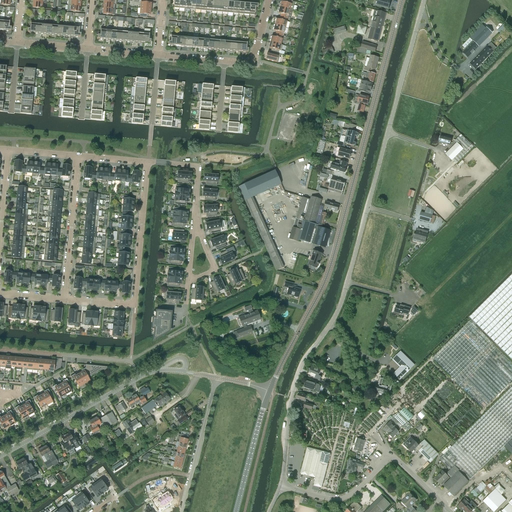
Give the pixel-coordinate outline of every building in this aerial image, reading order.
[(148,3),(149,0),(145,0),(140,0),(140,8),(150,9),(150,8),(151,8),(151,6),(151,4),(148,3)] [(171,0),(172,0),(174,0),(173,8),(179,8),(179,0),(171,0)] [(281,2),(279,7),(292,11),(294,2),(292,1),(286,0),(284,0),(284,2),(281,2)] [(377,0),(377,2),(376,6),(378,6),(389,9),(390,3),(391,1),(388,0),(377,0)] [(252,4),(250,4),(249,15),(255,15),(255,8),(257,8),(258,5),(256,4),(252,3),(252,4)] [(279,7),(278,13),(280,14),(280,17),(287,19),(290,19),(292,11),(279,7)] [(150,9),(140,8),(139,17),(147,18),(147,15),(150,15),(150,13),(150,10),(150,9)] [(373,16),(374,17),(368,39),(377,41),(384,17),(385,17),(386,13),(374,10),(373,16)] [(276,19),(274,25),(285,28),(288,28),(289,22),(286,22),(287,19),(280,17),(279,20),(276,19)] [(30,29),(28,29),(27,32),(29,32),(29,33),(33,33),(35,33),(36,22),(30,21),(30,29)] [(274,25),(273,30),(276,31),(275,34),(283,36),(283,33),(284,33),(285,28),(274,25)] [(367,28),(359,25),(357,33),(365,35),(367,28)] [(470,38),(474,42),(479,47),(492,34),(487,29),(484,25),(470,38)] [(345,26),(334,30),(335,35),(346,32),(345,26)] [(98,35),(97,39),(99,39),(103,40),(103,39),(105,39),(106,30),(106,28),(100,28),(100,30),(100,35),(98,35)] [(168,42),(168,45),(170,45),(170,46),(173,46),(173,45),(175,46),(176,35),(171,34),(170,42),(168,42)] [(271,36),(270,42),(281,45),(282,39),(283,36),(275,34),(274,37),(271,36)] [(270,42),(268,48),(271,49),(270,52),(278,54),(278,53),(279,51),(281,51),(282,45),(281,45),(270,42)] [(377,46),(362,42),(361,48),(367,49),(375,52),(377,46)] [(462,53),(468,58),(479,47),(474,42),(462,53)] [(486,46),(469,64),(475,70),(492,52),(492,51),(486,46)] [(334,53),(331,47),(322,51),(324,57),(334,53)] [(371,51),(367,50),(367,49),(361,48),(358,47),(356,52),(366,55),(366,54),(370,55),(371,51)] [(267,54),(265,60),(278,63),(280,54),(278,53),(278,54),(270,52),(270,54),(267,54)] [(370,56),(367,67),(365,67),(364,70),(369,71),(370,68),(375,70),(378,58),(370,56)] [(35,69),(24,68),(23,77),(34,78),(35,69)] [(76,73),(65,72),(64,81),(75,82),(76,73)] [(373,82),(375,74),(367,72),(367,74),(363,73),(362,76),(366,77),(365,80),(373,82)] [(105,76),(94,75),(93,84),(104,85),(105,76)] [(34,78),(23,77),(22,86),(33,87),(34,78)] [(146,79),(135,78),(135,87),(146,88),(146,79)] [(75,82),(64,81),(64,90),(74,91),(75,82)] [(164,81),(164,90),(174,91),(175,82),(164,81)] [(371,91),(372,85),(371,84),(363,81),(360,91),(369,94),(370,91),(371,91)] [(104,85),(93,84),(92,93),(103,94),(104,85)] [(213,85),(202,84),(201,93),(212,94),(213,85)] [(33,87),(22,86),(22,95),(33,96),(33,87)] [(146,88),(135,87),(134,96),(145,97),(146,88)] [(231,87),(230,96),(244,97),(245,88),(231,87)] [(74,91),(64,90),(63,99),(74,100),(74,91)] [(164,90),(163,99),(174,100),(174,91),(164,90)] [(103,94),(92,93),(92,102),(103,103),(103,94)] [(212,94),(201,93),(200,102),(211,103),(212,94)] [(33,96),(22,95),(21,104),(32,105),(33,96)] [(367,104),(369,97),(359,95),(358,102),(361,103),(361,105),(359,105),(357,111),(363,113),(366,104),(367,104)] [(145,97),(134,96),(133,105),(144,106),(145,97)] [(230,96),(229,105),(240,106),(243,106),(244,97),(230,96)] [(74,100),(63,99),(62,108),(73,109),(74,100)] [(163,99),(162,108),(173,109),(174,100),(163,99)] [(103,103),(92,102),(91,111),(102,112),(103,103)] [(211,103),(200,102),(200,112),(210,113),(211,103)] [(32,105),(21,104),(20,113),(31,114),(32,105)] [(143,116),(144,106),(133,105),(132,115),(143,116)] [(229,105),(228,114),(239,115),(240,106),(229,105)] [(73,109),(62,108),(61,117),(72,118),(73,109)] [(162,108),(161,117),(172,118),(173,109),(162,108)] [(102,112),(91,111),(90,120),(101,121),(102,112)] [(210,113),(200,112),(199,121),(210,122),(210,113)] [(142,125),(143,116),(132,115),(129,114),(129,119),(132,119),(131,124),(142,125)] [(228,114),(228,123),(239,124),(239,115),(228,114)] [(160,126),(171,127),(174,127),(174,123),(172,122),(172,118),(161,117),(160,126)] [(210,122),(199,121),(198,130),(209,131),(210,122)] [(227,132),(238,133),(239,124),(228,123),(227,132)] [(342,129),(340,135),(354,139),(355,136),(358,137),(358,134),(342,129)] [(338,145),(338,146),(338,145),(345,147),(346,144),(355,146),(356,143),(353,142),(354,139),(340,135),(339,142),(338,145)] [(450,145),(451,138),(440,136),(438,142),(443,143),(443,145),(445,145),(446,144),(450,145)] [(326,142),(325,142),(320,140),(316,153),(323,155),(326,142)] [(453,160),(454,162),(465,151),(457,143),(446,154),(452,161),(453,160)] [(349,160),(352,151),(340,148),(338,156),(349,160)] [(15,167),(13,167),(13,170),(14,170),(14,172),(23,173),(24,166),(21,166),(21,162),(15,161),(15,167)] [(345,170),(347,163),(340,161),(339,165),(332,163),(330,169),(336,171),(345,173),(345,172),(346,170),(345,170)] [(27,167),(24,166),(23,173),(32,174),(33,163),(27,162),(27,167)] [(41,174),(42,168),(39,168),(39,163),(33,163),(32,174),(32,177),(37,178),(38,174),(41,174)] [(45,168),(42,168),(41,174),(50,175),(51,164),(45,164),(45,168)] [(57,165),(51,164),(50,175),(59,176),(60,170),(57,169),(57,165)] [(63,170),(60,170),(59,176),(68,177),(68,175),(70,175),(70,172),(69,172),(69,166),(63,166),(63,170)] [(85,173),(83,173),(83,176),(84,177),(84,178),(93,179),(94,173),(91,172),(91,168),(85,168),(85,173)] [(97,173),(94,173),(93,179),(102,180),(103,169),(97,169),(97,173)] [(109,170),(103,169),(102,180),(102,183),(105,184),(106,180),(111,181),(112,174),(109,174),(109,170)] [(191,173),(191,172),(182,172),(182,169),(179,169),(178,172),(175,172),(175,178),(177,178),(178,178),(177,182),(187,183),(187,180),(190,180),(190,179),(191,179),(191,173)] [(115,175),(112,174),(111,181),(120,182),(121,171),(115,170),(115,175)] [(127,171),(121,171),(120,182),(129,182),(130,176),(127,176),(127,171)] [(275,171),(238,187),(276,271),(283,268),(252,197),(281,184),(275,171)] [(133,176),(130,176),(129,182),(138,183),(138,181),(140,182),(140,179),(139,178),(139,172),(133,172),(133,176)] [(217,175),(205,174),(205,175),(204,174),(204,181),(206,182),(206,185),(216,186),(217,182),(218,176),(217,176),(217,175)] [(343,188),(345,183),(332,179),(330,185),(343,188)] [(342,194),(343,188),(330,185),(328,191),(342,194)] [(176,186),(175,192),(175,195),(189,196),(189,193),(189,190),(186,190),(187,187),(176,186)] [(216,190),(203,189),(203,190),(202,196),(203,196),(203,197),(206,197),(205,200),(215,201),(215,197),(216,197),(216,191),(216,190)] [(189,196),(175,195),(174,198),(175,198),(174,204),(185,205),(185,202),(188,202),(188,199),(189,199),(189,196)] [(124,196),(123,205),(133,206),(134,200),(130,200),(130,196),(124,196)] [(313,244),(324,247),(329,230),(317,227),(318,225),(315,224),(322,199),(311,196),(310,199),(303,197),(296,219),(296,218),(290,239),(297,241),(298,240),(313,244)] [(325,206),(329,208),(329,209),(337,212),(339,206),(326,202),(325,206)] [(123,205),(122,214),(128,215),(129,211),(133,212),(133,206),(123,205)] [(216,205),(204,206),(204,207),(203,207),(203,213),(204,213),(207,213),(207,217),(217,216),(216,212),(217,212),(217,206),(216,206),(216,205)] [(421,212),(419,220),(430,223),(433,211),(426,207),(424,213),(421,212)] [(168,213),(168,217),(173,217),(187,218),(187,216),(187,215),(187,212),(185,212),(184,212),(185,209),(174,208),(174,211),(170,211),(170,213),(168,213)] [(118,223),(121,223),(132,224),(132,218),(128,218),(128,215),(122,214),(121,219),(118,219),(118,223)] [(173,217),(172,220),(173,220),(172,226),(183,227),(183,224),(184,224),(186,224),(186,221),(187,222),(187,218),(173,217)] [(206,223),(206,224),(207,230),(207,231),(210,230),(211,234),(220,232),(219,228),(223,227),(222,221),(218,222),(218,221),(206,223)] [(117,228),(117,232),(127,232),(127,229),(131,230),(132,224),(121,223),(121,229),(117,228)] [(185,241),(186,235),(185,235),(185,234),(182,234),(183,230),(173,229),(173,234),(172,234),(172,240),(172,241),(180,241),(184,242),(185,241)] [(413,238),(413,240),(424,243),(425,243),(428,232),(418,229),(417,232),(415,232),(415,233),(414,233),(413,234),(413,235),(414,236),(413,238)] [(117,232),(116,240),(119,241),(130,242),(131,236),(126,236),(127,232),(117,232)] [(222,236),(210,240),(211,241),(210,241),(212,247),(213,247),(216,247),(217,250),(226,247),(224,243),(225,242),(223,237),(222,237),(222,236)] [(116,245),(116,250),(119,250),(125,250),(125,247),(130,248),(130,242),(119,241),(119,245),(116,245)] [(171,245),(170,252),(169,252),(169,255),(170,255),(184,256),(184,253),(183,253),(184,250),(181,250),(181,246),(171,245)] [(221,258),(219,258),(220,259),(220,260),(222,264),(223,265),(231,261),(232,263),(235,262),(234,260),(234,259),(231,254),(235,253),(233,247),(225,250),(226,252),(221,254),(222,257),(221,258)] [(118,259),(129,260),(129,254),(125,253),(125,250),(119,250),(118,259)] [(322,254),(313,251),(309,265),(312,266),(311,269),(315,270),(316,268),(316,267),(317,268),(317,267),(318,264),(319,264),(319,263),(318,263),(321,254),(322,255),(322,254)] [(184,256),(170,255),(169,255),(169,258),(169,264),(180,265),(180,262),(183,262),(183,259),(184,256)] [(114,258),(114,262),(117,262),(117,268),(123,268),(124,265),(128,266),(129,260),(118,259),(114,258)] [(169,268),(168,274),(167,274),(167,277),(168,277),(182,278),(182,275),(181,275),(182,272),(179,272),(179,269),(169,268)] [(230,272),(229,272),(230,275),(227,276),(231,285),(235,283),(235,284),(241,281),(245,279),(241,270),(237,272),(236,269),(235,270),(235,269),(230,272)] [(5,273),(4,273),(3,276),(5,276),(4,282),(10,283),(11,279),(14,279),(14,273),(5,272),(5,273)] [(23,273),(14,273),(14,279),(17,279),(16,284),(22,284),(23,273)] [(32,274),(23,273),(22,284),(28,285),(28,280),(32,281),(32,274)] [(41,275),(32,274),(32,281),(35,281),(34,285),(40,286),(41,275)] [(511,274),(470,317),(476,324),(511,360),(511,274)] [(50,276),(41,275),(40,286),(46,286),(46,282),(49,282),(50,276)] [(59,277),(50,276),(49,282),(53,282),(52,287),(58,287),(59,281),(60,282),(60,278),(59,278),(59,277)] [(182,278),(168,277),(167,277),(167,280),(167,286),(178,287),(178,284),(181,284),(181,281),(182,278)] [(213,279),(213,280),(212,280),(214,283),(210,284),(213,289),(214,291),(214,293),(218,291),(219,292),(224,289),(225,288),(219,277),(218,277),(213,279)] [(75,280),(74,280),(73,283),(75,283),(74,289),(80,289),(81,285),(84,285),(84,279),(75,278),(75,280)] [(93,280),(84,279),(84,285),(87,286),(86,290),(92,290),(93,280)] [(102,280),(93,280),(92,290),(98,291),(98,287),(102,287),(102,280)] [(111,281),(102,280),(102,287),(105,287),(104,291),(110,292),(111,281)] [(120,282),(111,281),(110,292),(116,293),(116,288),(119,289),(120,282)] [(129,283),(120,282),(119,289),(123,289),(122,293),(128,294),(129,288),(130,288),(130,285),(129,285),(129,283)] [(286,282),(285,282),(284,287),(288,288),(286,295),(294,297),(294,298),(296,298),(297,297),(298,298),(300,289),(292,287),(293,284),(286,282)] [(196,287),(195,290),(192,290),(191,299),(195,300),(201,301),(201,300),(202,300),(203,288),(202,288),(203,287),(196,287)] [(180,300),(180,294),(180,293),(167,292),(167,293),(166,299),(167,299),(166,303),(176,304),(176,301),(179,301),(179,300),(180,300)] [(17,319),(18,305),(15,305),(12,305),(12,308),(9,307),(8,318),(14,319),(17,319)] [(26,320),(27,309),(24,309),(24,306),(21,306),(21,305),(18,305),(17,319),(20,320),(20,319),(26,320)] [(242,326),(243,329),(236,331),(239,337),(252,332),(250,326),(246,328),(246,325),(260,320),(257,311),(253,312),(252,309),(251,306),(245,308),(246,311),(248,310),(249,314),(239,318),(242,327),(242,326)] [(395,312),(394,315),(399,316),(399,313),(403,314),(403,313),(409,315),(410,308),(401,306),(401,307),(396,306),(395,312)] [(410,312),(414,315),(418,311),(414,306),(412,309),(410,312)] [(38,321),(39,307),(36,307),(33,307),(33,310),(30,309),(29,320),(35,321),(38,321)] [(47,322),(48,311),(45,311),(45,308),(42,308),(42,307),(39,307),(38,321),(41,322),(41,321),(47,322)] [(61,322),(62,309),(61,309),(55,308),(55,309),(54,311),(51,311),(50,321),(54,321),(54,322),(60,322),(61,322)] [(69,310),(68,322),(68,323),(68,324),(74,325),(74,327),(78,327),(80,314),(76,313),(76,312),(76,311),(76,310),(70,310),(69,310)] [(114,318),(123,319),(123,312),(120,312),(120,311),(115,310),(114,318)] [(82,314),(81,325),(87,325),(87,326),(90,326),(92,312),(89,311),(89,312),(86,312),(85,313),(85,314),(82,314)] [(168,326),(169,321),(170,321),(171,312),(156,311),(155,318),(152,318),(151,329),(154,329),(153,341),(169,332),(170,326),(168,326)] [(90,326),(93,326),(100,326),(101,316),(97,315),(97,314),(98,313),(95,312),(92,312),(90,326)] [(430,357),(483,410),(511,380),(511,363),(475,325),(476,324),(470,317),(430,357)] [(113,330),(112,338),(118,338),(118,337),(121,337),(122,331),(113,330)] [(400,351),(393,359),(401,367),(394,374),(400,380),(414,365),(400,351)] [(314,378),(320,380),(324,370),(311,364),(308,372),(316,375),(314,378)] [(91,376),(107,367),(86,365),(85,368),(81,371),(82,372),(79,374),(84,384),(90,381),(88,377),(90,375),(91,376)] [(84,384),(79,374),(76,376),(75,374),(70,377),(72,380),(74,379),(79,387),(84,384)] [(376,385),(374,392),(376,392),(375,394),(379,395),(379,393),(383,394),(383,393),(386,394),(388,390),(388,388),(390,389),(391,384),(387,383),(387,380),(380,378),(378,386),(376,385)] [(71,392),(68,386),(67,383),(68,382),(67,379),(62,381),(63,383),(60,385),(66,395),(71,392)] [(316,383),(306,380),(303,387),(313,391),(314,390),(318,393),(320,387),(319,386),(320,385),(316,384),(316,383)] [(66,395),(60,385),(57,387),(56,385),(52,387),(54,390),(55,389),(60,398),(66,395)] [(511,437),(511,386),(483,415),(444,454),(439,459),(448,468),(450,470),(447,474),(451,478),(443,486),(454,497),(470,481),(469,480),(471,478),(511,437)] [(53,402),(49,396),(48,394),(50,393),(48,390),(44,392),(45,393),(41,395),(47,405),(53,402)] [(165,393),(155,400),(157,402),(160,407),(164,404),(163,403),(169,399),(165,393)] [(305,401),(307,396),(299,393),(297,399),(305,401)] [(136,394),(131,397),(135,405),(138,403),(139,405),(145,401),(142,395),(138,398),(136,394)] [(47,405),(41,395),(38,397),(37,396),(33,398),(35,401),(37,400),(41,409),(47,405)] [(135,405),(131,397),(126,400),(131,409),(133,408),(132,406),(135,405)] [(34,413),(31,407),(29,404),(31,403),(29,400),(25,403),(26,404),(23,406),(28,416),(34,413)] [(152,400),(141,408),(145,414),(156,405),(155,404),(157,402),(155,400),(153,401),(152,400)] [(126,409),(122,402),(118,405),(122,412),(126,409)] [(28,416),(23,406),(19,408),(19,406),(14,409),(16,412),(18,411),(23,419),(28,416)] [(179,406),(173,410),(176,415),(174,416),(177,421),(180,424),(187,419),(183,414),(184,414),(179,406)] [(15,423),(12,418),(10,415),(12,414),(11,411),(6,413),(7,415),(4,416),(10,427),(15,423)] [(117,422),(111,412),(101,418),(106,428),(117,422)] [(407,431),(412,426),(399,414),(395,418),(392,416),(390,418),(397,425),(399,422),(407,431)] [(10,427),(4,416),(1,418),(0,416),(0,422),(4,430),(10,427)] [(97,417),(93,419),(99,429),(101,428),(100,425),(104,423),(101,418),(99,420),(97,417)] [(154,422),(150,417),(145,420),(149,425),(154,422)] [(101,433),(99,429),(93,419),(89,421),(92,427),(89,428),(93,435),(97,433),(98,435),(101,433)] [(128,420),(122,423),(127,430),(129,428),(132,433),(142,427),(139,423),(138,424),(136,420),(130,423),(128,420)] [(386,432),(392,438),(398,432),(394,427),(395,426),(390,421),(382,429),(386,433),(386,432)] [(69,432),(65,435),(73,449),(73,450),(81,445),(75,435),(72,437),(69,432)] [(187,445),(188,440),(187,439),(187,437),(178,434),(176,442),(187,445)] [(364,441),(359,439),(360,436),(354,434),(352,442),(356,443),(354,450),(361,453),(364,441)] [(73,449),(65,435),(61,437),(63,442),(60,443),(63,450),(65,449),(68,452),(73,449)] [(90,440),(87,435),(81,438),(84,443),(90,440)] [(411,453),(416,448),(419,445),(410,437),(403,444),(411,453)] [(418,451),(430,463),(439,454),(424,440),(416,448),(419,450),(418,451)] [(47,445),(42,448),(52,465),(58,462),(51,451),(50,452),(47,445)] [(328,464),(320,462),(323,452),(307,447),(300,474),(316,478),(314,486),(321,488),(328,464)] [(42,448),(38,450),(41,457),(43,456),(47,462),(44,463),(47,469),(52,465),(42,448)] [(24,458),(20,460),(30,478),(30,479),(31,480),(38,476),(30,463),(28,464),(24,458)] [(365,464),(359,462),(359,461),(351,458),(347,472),(354,474),(357,466),(364,468),(365,464)] [(20,460),(15,463),(19,469),(21,468),(24,474),(21,476),(24,481),(30,478),(20,460)] [(19,491),(15,484),(10,487),(1,471),(0,471),(0,478),(10,496),(19,491)] [(442,484),(449,478),(442,471),(442,472),(438,476),(437,476),(436,477),(436,479),(435,479),(440,484),(441,483),(442,484)] [(60,472),(55,476),(61,484),(63,487),(67,484),(65,482),(66,481),(60,472)] [(46,479),(50,485),(55,481),(51,476),(52,476),(51,474),(46,477),(47,479),(46,479)] [(10,496),(0,478),(0,492),(2,492),(6,498),(10,496)] [(95,483),(95,484),(102,494),(107,490),(100,479),(95,483)] [(102,494),(95,484),(88,489),(90,493),(93,491),(97,497),(98,497),(102,494)] [(470,493),(475,498),(481,493),(475,488),(470,493)] [(483,501),(493,511),(494,511),(506,501),(495,489),(483,501)] [(80,492),(75,495),(77,497),(84,507),(88,504),(89,503),(85,498),(87,496),(84,491),(81,493),(80,492)] [(159,495),(152,500),(157,507),(160,504),(161,506),(163,504),(163,505),(167,502),(171,499),(167,494),(161,498),(159,495)] [(417,511),(414,509),(411,506),(416,500),(413,497),(412,496),(411,495),(410,494),(409,495),(408,494),(405,498),(405,499),(402,502),(408,508),(411,511),(410,511),(417,511)] [(364,511),(382,511),(390,505),(381,496),(364,511)] [(84,507),(77,497),(69,503),(72,507),(75,505),(79,511),(84,507)] [(458,505),(463,510),(469,504),(467,502),(468,501),(465,498),(458,505)] [(511,511),(511,499),(508,503),(509,504),(500,511),(499,511),(511,511)] [(472,501),(469,504),(463,510),(464,511),(471,511),(477,506),(472,501)] [(351,511),(356,511),(361,508),(355,502),(350,507),(353,510),(351,511)]
